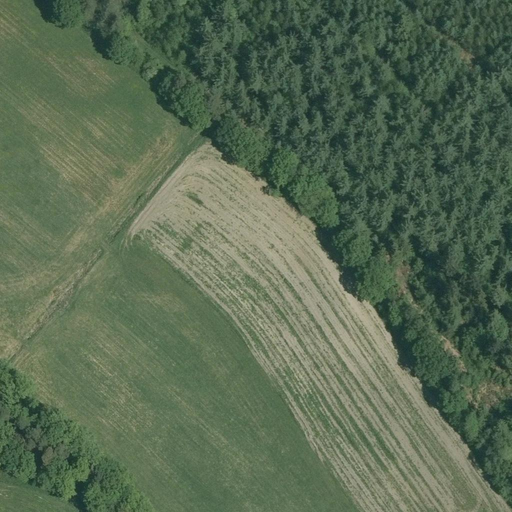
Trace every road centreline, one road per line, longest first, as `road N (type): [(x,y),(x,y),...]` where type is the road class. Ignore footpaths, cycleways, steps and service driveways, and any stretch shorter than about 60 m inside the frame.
road 1 (track): [(85,0),(364,228),(511,304)]
road 2 (track): [(511,251),(413,104),(302,0)]
